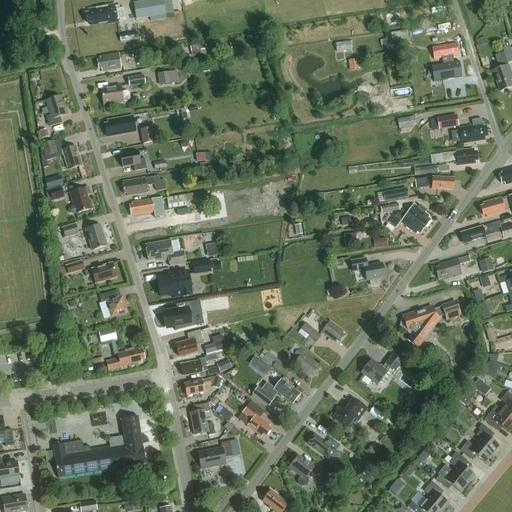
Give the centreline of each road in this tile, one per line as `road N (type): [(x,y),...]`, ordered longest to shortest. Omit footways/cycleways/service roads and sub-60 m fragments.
road 1 (residential): [(233,511),(501,154)]
road 2 (residential): [(164,378),(71,77),(58,0)]
road 3 (unclassified): [(501,154),(453,0)]
road 4 (residential): [(19,400),(164,378)]
road 5 (residential): [(191,511),(164,378)]
